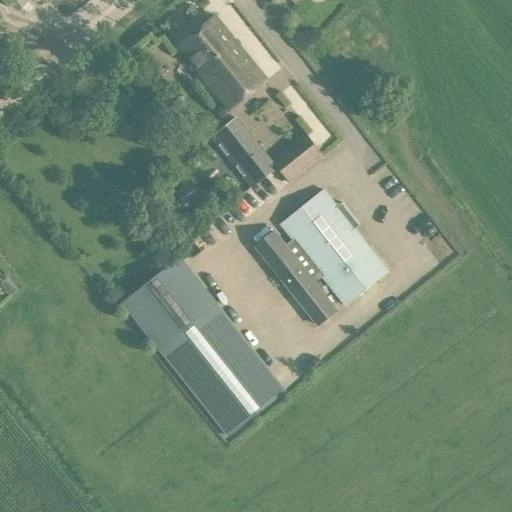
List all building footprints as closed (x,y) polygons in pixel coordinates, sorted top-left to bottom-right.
[(39,0),(42,3),(45,0),(56,0),(67,13),(83,0),(39,0)] [(267,80),(215,16),(178,46),(230,110),(267,80)] [(272,161),(237,118),(215,136),(255,186),(277,167),(289,183),(323,155),(306,134),(272,161)] [(179,196),(186,206),(200,195),(193,185),(179,196)] [(256,247),(283,280),(318,324),(337,309),(315,282),(322,276),(345,304),(388,270),(324,190),(281,225),(293,240),(286,246),(275,232),(256,247)] [(231,197),(205,218),(222,239),(248,217),(231,197)] [(123,302),(159,348),(217,303),(180,257),(123,302)]
